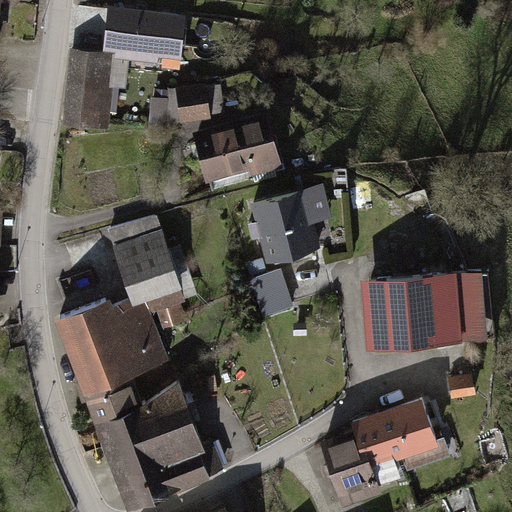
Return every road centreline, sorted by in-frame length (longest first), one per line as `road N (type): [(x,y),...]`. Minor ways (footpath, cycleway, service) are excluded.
road 1 (residential): [(58,0),(30,232),(36,322),(41,369),(94,511)]
road 2 (residential): [(433,360),(374,379),(306,434),(147,511)]
